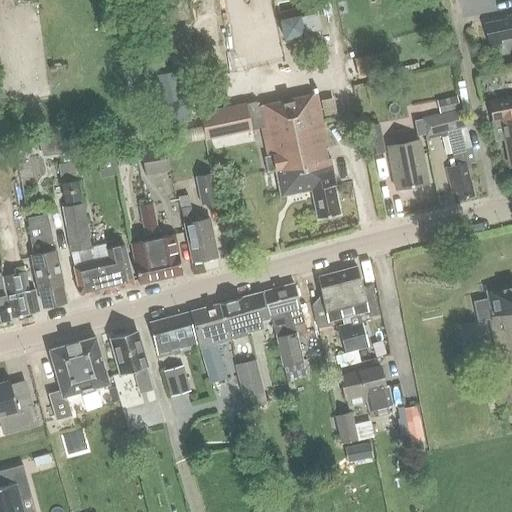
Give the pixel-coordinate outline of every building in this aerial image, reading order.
[(284,41),(304,36),(304,34),(300,16),(279,20),(284,41)] [(491,47),(511,42),(511,17),(507,18),(507,21),(486,25),(489,42),(490,42),(491,47)] [(379,54),(354,60),(358,80),(384,74),(394,71),(390,52),(379,54)] [(178,69),(153,74),(148,75),(151,91),(158,121),(188,115),(178,69)] [(338,186),(319,94),(257,107),(256,101),(246,103),(252,130),(262,128),(271,171),(276,170),(281,196),(313,190),(318,218),(340,214),(334,187),(338,186)] [(456,96),(436,101),(440,114),(459,109),(456,96)] [(495,142),(504,140),(510,168),(511,167),(511,97),(487,103),(495,142)] [(246,103),(200,113),(206,140),(252,130),(246,103)] [(462,109),(442,115),(446,131),(447,135),(453,160),(455,167),(451,168),(447,169),(447,168),(446,168),(452,192),(456,191),(458,200),(474,196),(471,181),(473,180),(469,164),(475,163),(462,109)] [(369,155),(385,152),(380,124),(364,127),(369,155)] [(429,182),(420,141),(389,147),(397,188),(429,182)] [(63,142),(58,142),(52,143),(55,155),(66,153),(63,142)] [(166,170),(161,146),(140,151),(144,174),(166,170)] [(133,151),(117,154),(118,165),(135,163),(133,151)] [(101,159),(98,170),(115,166),(112,157),(101,159)] [(220,202),(214,175),(196,178),(201,206),(220,202)] [(65,204),(82,201),(78,181),(62,185),(65,204)] [(235,191),(224,184),(218,193),(220,198),(227,203),(235,191)] [(194,222),(189,196),(181,198),(193,264),(218,259),(211,219),(194,222)] [(66,221),(76,220),(77,222),(86,220),(83,203),(63,207),(66,221)] [(151,204),(140,206),(143,221),(154,219),(151,204)] [(30,218),(32,238),(31,238),(35,255),(34,255),(41,291),(42,291),(45,307),(67,303),(63,287),(64,287),(50,214),(30,218)] [(146,235),(147,240),(132,244),(141,284),(162,279),(152,234),(157,233),(157,232),(154,219),(143,221),(146,235)] [(77,222),(76,220),(66,221),(71,251),(91,247),(86,220),(77,222)] [(162,237),(161,231),(157,232),(157,233),(152,234),(162,279),(183,275),(174,234),(162,237)] [(135,286),(126,244),(107,249),(110,259),(75,266),(81,293),(87,297),(135,286)] [(4,276),(13,317),(40,311),(35,289),(31,290),(25,266),(15,268),(17,273),(4,276)] [(357,350),(369,347),(363,320),(357,322),(355,315),(369,311),(370,318),(380,315),(375,291),(364,294),(358,267),(338,272),(357,350)] [(357,350),(338,272),(319,277),(326,309),(330,321),(343,318),(345,325),(339,326),(346,353),(357,350)] [(0,320),(13,317),(4,276),(3,274),(0,274),(0,320)] [(295,285),(264,293),(270,318),(273,327),(274,327),(285,367),(305,362),(295,326),(305,324),(295,285)] [(479,321),(491,319),(503,375),(511,372),(511,285),(489,291),(490,299),(475,302),(479,321)] [(270,318),(264,293),(220,304),(229,340),(230,340),(230,339),(249,334),(248,332),(262,328),(260,320),(270,318)] [(229,340),(220,304),(192,312),(201,347),(202,346),(211,383),(228,379),(219,343),(229,340)] [(197,344),(189,313),(150,323),(159,354),(173,350),(174,355),(181,353),(180,349),(197,344)] [(142,394),(154,390),(138,333),(114,339),(119,359),(116,360),(120,375),(138,370),(139,375),(137,376),(142,394)] [(110,384),(97,337),(50,350),(61,390),(49,393),(56,420),(73,416),(68,399),(66,400),(65,396),(110,384)] [(269,403),(258,361),(238,365),(249,408),(269,403)] [(386,386),(381,366),(340,375),(346,400),(347,400),(349,406),(366,402),(370,417),(379,415),(377,409),(393,405),(388,385),(386,386)] [(183,367),(164,372),(171,397),(190,392),(183,367)] [(0,421),(3,434),(36,424),(28,394),(14,397),(9,380),(8,380),(8,381),(0,383),(0,421)] [(511,405),(511,384),(496,389),(500,409),(511,405)] [(112,403),(119,402),(115,387),(108,389),(112,403)] [(403,408),(410,445),(423,442),(415,406),(403,408)] [(359,439),(352,412),(336,416),(343,443),(359,439)] [(241,431),(245,447),(253,445),(249,429),(241,431)] [(46,438),(32,441),(36,456),(50,452),(46,438)] [(348,463),(372,459),(369,444),(345,448),(348,463)] [(0,511),(22,511),(19,497),(31,494),(23,465),(0,470),(0,511)]
